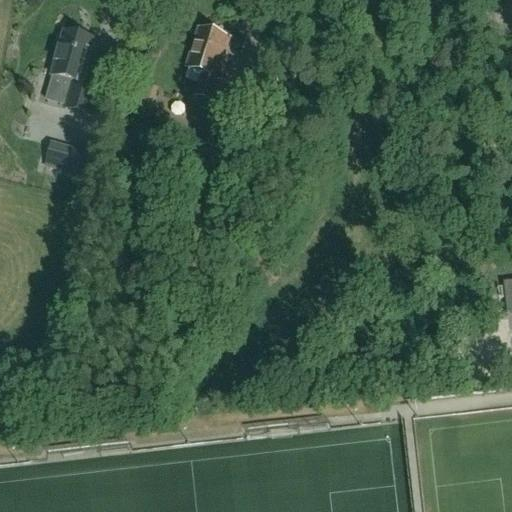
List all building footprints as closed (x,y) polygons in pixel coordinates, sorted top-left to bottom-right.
[(214,83),(228,40),(200,30),(187,68),(203,74),(198,90),(201,91),(199,98),(207,100),(203,111),(220,117),(229,89),(214,83)] [(104,58),(88,54),(92,42),(89,41),(87,37),(75,34),(71,36),(61,33),(49,76),(69,82),(61,108),(87,116),(104,58)] [(140,84),(132,107),(151,113),(159,91),(140,84)] [(88,179),(93,159),(47,146),(42,165),(88,179)] [(210,177),(206,200),(236,205),(240,183),(210,177)] [(210,368),(215,346),(192,340),(186,363),(210,368)]
